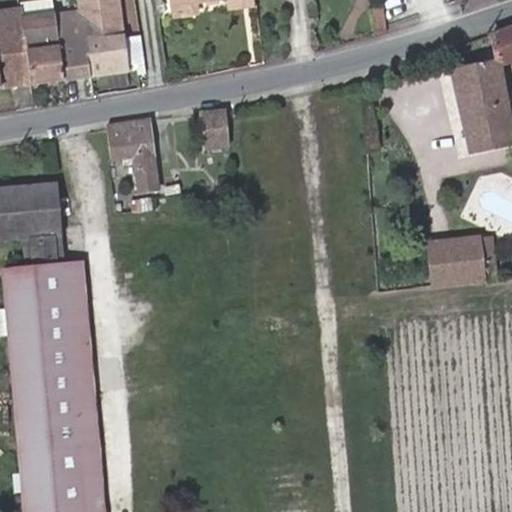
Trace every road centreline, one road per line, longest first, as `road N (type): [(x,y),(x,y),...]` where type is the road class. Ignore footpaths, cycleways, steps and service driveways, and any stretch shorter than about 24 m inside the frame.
road 1 (residential): [(511,10),(297,73),(0,134)]
road 2 (unknown): [(297,73),(327,511)]
road 3 (unknown): [(97,115),(112,511)]
